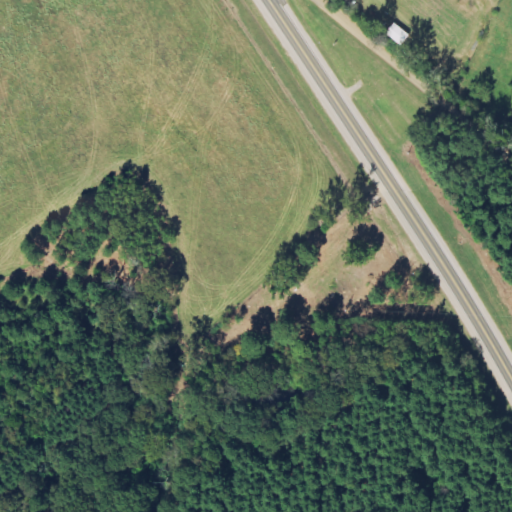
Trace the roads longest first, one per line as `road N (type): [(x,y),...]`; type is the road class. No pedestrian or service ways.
road 1 (primary): [(511,364),(269,0)]
road 2 (residential): [(319,0),(511,158)]
